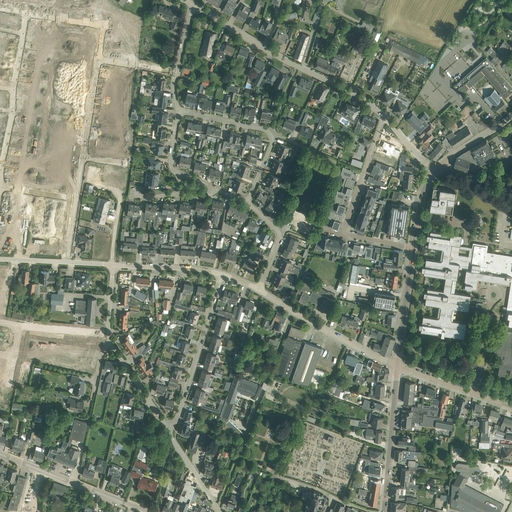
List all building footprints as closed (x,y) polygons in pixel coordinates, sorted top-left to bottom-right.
[(229,0),(227,4),(226,3),(223,9),(223,10),(223,9),(230,14),(234,8),(230,6),(233,1),(230,0),(229,0)] [(247,15),(250,9),(246,6),(247,6),(242,4),(239,10),(235,17),(238,18),(243,21),(247,15)] [(307,18),(310,6),(302,4),(299,16),(307,18)] [(161,16),(161,15),(172,19),(175,11),(160,5),(156,14),(157,14),(157,16),(161,16)] [(286,22),(298,18),(296,12),(284,15),(286,22)] [(371,33),(374,27),(376,23),(365,17),(361,25),(358,23),(357,26),(360,27),(371,33)] [(256,21),(252,19),(249,25),(256,29),(259,23),(261,19),(257,18),(256,21)] [(175,33),(179,22),(173,20),(171,27),(172,27),(171,31),(175,33)] [(265,20),(259,31),(266,34),(270,28),(269,28),(272,23),(265,20)] [(291,27),(287,38),(292,40),(296,29),(291,27)] [(370,39),(377,42),(380,33),(374,30),(370,39)] [(202,44),(200,57),(206,58),(207,55),(210,56),(212,47),(214,48),(217,34),(205,31),(203,42),(204,42),(203,44),(202,44)] [(282,34),(276,31),(273,38),(283,43),(287,35),(283,33),(282,34)] [(310,36),(302,33),(293,58),(302,61),(304,56),(310,36)] [(313,46),(318,48),(320,41),(321,39),(315,37),(314,40),(315,40),(313,46)] [(408,59),(412,50),(390,39),(386,47),(394,51),(408,59)] [(505,56),(510,49),(503,43),(497,50),(505,56)] [(220,51),(216,61),(221,62),(222,58),(225,59),(227,52),(231,54),(234,47),(227,44),(223,52),(220,51)] [(240,46),(235,62),(242,64),(245,56),(246,57),(249,49),(240,46)] [(500,60),(497,57),(498,55),(490,48),(486,52),(493,58),(490,61),(494,65),(500,60)] [(332,62),(331,65),(326,62),(324,67),(325,67),(323,71),(334,76),(337,69),(336,68),(338,62),(344,65),(347,57),(345,57),(346,53),(341,50),(339,54),(338,54),(338,55),(334,53),(332,60),(334,60),(333,62),(332,62)] [(420,55),(412,50),(408,59),(416,63),(420,55)] [(250,53),(246,66),(251,68),(255,54),(250,53)] [(424,66),(428,59),(420,55),(416,63),(420,65),(421,64),(424,66)] [(314,68),(323,71),(325,67),(324,67),(326,62),(326,61),(318,57),(314,68)] [(453,86),(461,95),(484,74),(500,93),(502,95),(504,98),(511,90),(511,87),(486,59),(487,59),(485,58),(453,86)] [(254,65),(253,67),(253,69),(259,72),(261,69),(262,68),(264,63),(257,59),(254,64),(254,65)] [(379,60),(373,71),(382,76),(388,65),(387,65),(379,60)] [(505,62),(501,66),(503,67),(502,68),(506,72),(510,67),(505,62)] [(269,72),(267,76),(274,80),(276,76),(279,70),(272,67),(269,72)] [(260,77),(256,84),(258,86),(266,71),(261,69),(259,72),(257,76),(260,77)] [(380,79),(382,76),(373,71),(369,81),(373,83),(370,89),(372,91),(371,92),(376,95),(377,93),(381,87),(380,86),(382,83),(378,81),(379,79),(380,79)] [(158,79),(158,83),(153,83),(153,87),(157,87),(165,89),(166,80),(163,79),(163,77),(158,76),(158,79)] [(301,77),(298,84),(309,89),(312,83),(301,77)] [(207,87),(210,79),(206,78),(202,83),(202,84),(202,86),(207,87)] [(280,78),(274,90),(279,92),(285,81),(280,78)] [(315,98),(323,102),(329,89),(321,85),(315,98)] [(395,100),(396,97),(397,97),(399,91),(396,89),(394,93),(392,91),(386,88),(384,92),(385,92),(381,99),(382,101),(389,104),(392,98),(395,100),(394,102),(395,100)] [(494,90),(484,99),(489,105),(491,103),(499,112),(507,105),(500,97),(502,95),(500,93),(498,94),(494,90)] [(155,104),(158,105),(166,106),(167,96),(162,96),(162,92),(155,91),(154,98),(155,98),(154,103),(155,104)] [(196,94),(187,92),(186,98),(185,98),(184,101),(186,102),(185,105),(193,106),(194,103),(195,104),(196,97),(196,94)] [(207,97),(200,95),(199,102),(203,103),(202,108),(207,109),(207,108),(210,109),(212,101),(207,100),(207,97)] [(259,107),(261,98),(257,97),(253,96),(252,99),(257,100),(255,106),(259,107)] [(395,100),(394,102),(397,104),(394,110),(401,114),(403,113),(406,106),(401,104),(402,100),(396,97),(395,100)] [(220,101),(216,100),(214,111),(223,113),(225,105),(220,104),(220,101)] [(232,106),(231,106),(230,115),(239,117),(241,108),(236,107),(236,104),(233,103),(232,106)] [(342,110),(340,114),(348,119),(354,123),(358,116),(355,114),(358,109),(354,107),(355,106),(352,104),(352,105),(351,105),(350,106),(346,103),(342,110)] [(155,118),(155,120),(167,122),(168,113),(164,112),(164,108),(152,107),(152,112),(159,113),(158,118),(155,118)] [(251,109),(245,108),(243,117),(250,119),(250,118),(253,118),(255,109),(251,108),(251,109)] [(268,111),(262,110),(260,121),(264,122),(265,120),(270,122),(271,115),(267,114),(268,111)] [(300,122),(304,112),(300,110),(296,120),(300,122)] [(471,115),(477,122),(480,119),(474,112),(471,115)] [(410,116),(408,119),(417,128),(423,123),(420,119),(418,121),(411,114),(409,115),(410,116)] [(376,120),(364,115),(362,121),(359,119),(357,125),(361,127),(363,124),(372,128),(376,120)] [(337,135),(331,133),(331,134),(328,133),(330,127),(326,125),(328,119),(321,116),(316,129),(322,131),(318,139),(322,141),(323,140),(325,141),(324,142),(327,143),(328,142),(332,143),(331,145),(332,145),(334,143),(336,143),(337,143),(338,142),(338,141),(339,140),(339,139),(339,138),(338,137),(336,136),(337,135)] [(282,127),(292,131),(296,121),(289,118),(288,120),(285,119),(282,127)] [(465,126),(461,121),(457,125),(455,123),(448,128),(450,131),(455,127),(456,129),(458,127),(460,129),(465,126)] [(190,134),(192,134),(195,123),(188,122),(186,130),(190,131),(190,134)] [(157,130),(156,137),(164,139),(166,129),(161,128),(161,124),(155,123),(154,130),(157,130)] [(195,123),(192,134),(195,135),(196,132),(200,133),(202,125),(195,123)] [(429,143),(427,141),(433,136),(433,135),(430,132),(434,128),(430,123),(423,131),(426,135),(418,142),(424,149),(429,143)] [(312,130),(302,125),(299,133),(309,137),(312,130)] [(211,141),(214,128),(208,126),(206,134),(205,138),(208,138),(208,140),(211,141)] [(454,147),(472,135),(467,127),(455,135),(453,132),(452,131),(446,135),(454,147)] [(214,128),(211,141),(215,141),(216,140),(218,141),(219,137),(220,133),(220,134),(221,129),(214,128)] [(225,141),(224,146),(225,146),(230,147),(231,147),(234,132),(231,131),(230,133),(227,132),(226,140),(225,141)] [(231,147),(230,147),(239,149),(241,143),(238,142),(240,135),(237,134),(237,133),(234,132),(231,147)] [(246,140),(245,146),(249,146),(252,147),(253,144),(254,137),(247,135),(246,140)] [(253,144),(252,147),(255,148),(259,149),(262,138),(254,137),(253,144)] [(371,142),(363,137),(360,142),(367,147),(371,142)] [(462,153),(457,157),(476,163),(477,162),(478,163),(478,162),(479,165),(484,162),(485,164),(491,161),(490,159),(495,156),(492,150),(493,149),(491,145),(489,146),(486,140),(462,153)] [(154,147),(153,152),(162,153),(163,145),(157,145),(158,142),(152,141),(151,147),(154,147)] [(439,143),(434,149),(440,155),(445,149),(439,143)] [(278,145),(277,148),(287,152),(289,147),(281,144),(280,146),(278,145)] [(427,153),(430,150),(433,148),(430,145),(427,147),(424,151),(427,153)] [(287,152),(277,148),(276,151),(277,152),(276,154),(285,157),(287,152)] [(440,155),(434,149),(429,155),(435,160),(440,155)] [(177,155),(176,161),(179,162),(179,165),(181,165),(181,167),(184,168),(186,157),(181,156),(182,153),(178,152),(177,155)] [(398,172),(400,172),(399,180),(404,180),(403,187),(411,188),(413,173),(412,173),(413,167),(405,166),(406,158),(405,158),(405,154),(401,154),(398,172)] [(148,162),(148,167),(160,169),(161,161),(154,160),(154,157),(146,156),(146,162),(148,162)] [(201,161),(198,174),(201,175),(202,173),(204,173),(206,165),(208,165),(209,161),(204,160),(205,158),(204,157),(202,157),(201,161)] [(476,163),(457,157),(454,165),(455,167),(467,171),(467,169),(478,173),(480,168),(475,166),(476,163)] [(249,169),(250,166),(241,163),(242,161),(236,159),(234,164),(233,163),(232,166),(250,172),(251,169),(249,169)] [(275,159),(273,164),(289,171),(290,168),(283,165),(284,162),(275,159)] [(370,174),(369,177),(371,178),(369,182),(381,186),(383,182),(378,180),(380,175),(375,173),(377,168),(386,171),(388,166),(375,162),(373,166),(372,166),(369,174),(370,174)] [(216,167),(213,180),(216,181),(216,179),(219,180),(221,171),(223,171),(225,166),(220,165),(217,164),(216,167)] [(289,171),(273,164),(271,169),(280,173),(281,170),(285,172),(292,175),(293,172),(289,171)] [(250,172),(232,166),(231,168),(238,171),(238,173),(246,177),(247,174),(249,175),(250,172)] [(92,191),(95,168),(89,167),(85,190),(88,191),(88,192),(90,193),(91,191),(92,191)] [(342,185),(343,186),(352,189),(355,180),(351,179),(353,172),(343,167),(340,177),(344,178),(342,185)] [(485,178),(493,180),(495,175),(487,172),(485,178)] [(148,180),(146,180),(145,186),(152,187),(152,184),(157,185),(159,174),(150,173),(148,180)] [(269,174),(267,179),(278,183),(279,180),(277,180),(278,177),(269,174)] [(229,179),(229,182),(245,187),(246,184),(244,184),(245,181),(236,178),(235,181),(229,179)] [(283,185),(280,184),(279,185),(277,184),(278,183),(267,179),(265,184),(276,188),(277,186),(285,189),(285,187),(283,186),(283,185)] [(245,187),(229,182),(228,184),(233,186),(232,189),(241,192),(242,189),(244,190),(245,187)] [(353,189),(352,189),(343,186),(341,192),(337,191),(335,197),(344,200),(346,194),(350,195),(350,193),(351,193),(353,189)] [(365,194),(376,198),(375,197),(377,191),(380,192),(381,189),(375,187),(374,190),(368,188),(365,194)] [(433,187),(432,195),(433,195),(432,198),(432,197),(431,203),(430,203),(429,210),(437,211),(437,210),(439,211),(439,212),(444,212),(444,213),(452,214),(453,206),(452,206),(452,204),(453,204),(454,199),(456,191),(448,190),(448,191),(447,191),(447,190),(441,189),(433,187)] [(264,201),(268,197),(265,194),(263,196),(260,193),(257,196),(257,197),(256,199),(262,204),(264,202),(264,201)] [(366,195),(364,200),(374,204),(376,198),(365,194),(365,195),(366,195)] [(344,200),(335,197),(334,196),(332,202),(338,204),(336,211),(343,213),(346,206),(342,205),(342,203),(344,200)] [(268,203),(268,204),(266,206),(268,208),(267,209),(270,212),(276,206),(272,202),(274,199),(270,197),(268,203)] [(99,198),(96,209),(107,212),(110,201),(99,198)] [(210,209),(209,214),(212,215),(211,221),(215,221),(218,201),(213,200),(211,209),(210,209)] [(362,205),(372,209),(374,204),(364,200),(362,205)] [(160,209),(159,216),(162,216),(161,219),(166,219),(167,216),(169,203),(168,203),(168,202),(165,201),(165,202),(164,202),(162,210),(160,209)] [(218,201),(215,221),(218,222),(220,213),(222,214),(222,211),(224,202),(218,201)] [(202,202),(199,223),(201,223),(203,216),(203,213),(203,212),(206,212),(207,203),(202,202)] [(144,217),(141,216),(140,220),(139,227),(143,227),(144,219),(145,220),(147,217),(149,218),(151,204),(146,203),(144,217)] [(236,206),(231,204),(227,211),(233,214),(236,208),(235,207),(236,206)] [(399,205),(391,204),(391,207),(391,206),(391,207),(391,209),(390,209),(391,209),(390,216),(389,216),(390,216),(389,218),(389,223),(388,223),(389,223),(388,225),(384,225),(383,232),(387,233),(394,234),(400,235),(405,236),(405,233),(405,231),(406,231),(405,231),(406,228),(406,226),(406,225),(407,221),(407,220),(407,218),(408,212),(408,211),(408,209),(409,209),(408,209),(409,206),(401,205),(399,205)] [(362,205),(360,211),(360,212),(369,215),(370,215),(371,213),(369,212),(370,208),(372,209),(362,205)] [(242,210),(236,208),(233,214),(232,215),(238,218),(242,210)] [(107,212),(96,209),(93,220),(104,223),(107,212)] [(248,213),(242,210),(238,218),(246,221),(248,216),(247,215),(248,213)] [(328,210),(326,217),(332,219),(329,226),(339,230),(340,226),(339,225),(340,222),(335,220),(338,214),(332,212),(328,210)] [(360,212),(358,217),(367,220),(369,215),(360,212)] [(358,217),(356,222),(366,226),(367,220),(358,217)] [(250,218),(247,225),(250,226),(249,229),(256,233),(259,226),(255,224),(256,221),(250,218)] [(356,222),(354,228),(364,232),(366,226),(356,222)] [(270,240),(266,238),(268,233),(262,230),(260,235),(258,234),(256,238),(257,238),(256,240),(256,241),(267,246),(270,240)] [(509,279),(511,279),(511,276),(511,273),(511,255),(486,252),(487,245),(473,243),(472,248),(460,246),(460,243),(461,243),(462,243),(462,242),(463,242),(463,241),(463,240),(463,239),(463,238),(462,238),(462,237),(461,237),(462,235),(450,233),(450,234),(430,231),(429,234),(427,234),(426,238),(429,239),(427,246),(442,249),(443,250),(442,259),(440,261),(426,258),(424,266),(422,265),(421,270),(424,271),(423,274),(445,278),(443,290),(427,288),(426,291),(424,291),(423,296),(426,296),(424,304),(439,306),(440,308),(439,317),(437,318),(423,315),(421,323),(419,323),(418,327),(421,328),(420,331),(441,334),(440,335),(444,336),(444,335),(464,338),(465,335),(466,335),(467,330),(466,331),(465,331),(467,322),(452,320),(451,318),(452,309),(454,308),(468,310),(470,302),(471,302),(471,303),(472,298),(470,298),(471,295),(451,292),(452,285),(455,285),(456,279),(457,279),(459,269),(466,270),(464,280),(466,280),(465,286),(467,286),(466,289),(472,290),(472,287),(476,287),(476,285),(477,285),(477,282),(478,282),(479,279),(509,283),(509,279)] [(86,236),(78,235),(78,242),(82,243),(81,250),(89,250),(90,239),(86,238),(86,236)] [(289,238),(290,238),(289,242),(296,245),(299,240),(297,239),(297,238),(290,235),(289,238)] [(326,249),(327,249),(329,237),(322,236),(320,245),(316,245),(314,249),(321,250),(321,247),(326,248),(326,249)] [(229,262),(235,240),(235,239),(232,239),(231,244),(231,248),(230,248),(229,250),(229,252),(226,251),(224,260),(229,262)] [(229,262),(234,263),(238,250),(236,249),(236,246),(237,246),(238,242),(235,240),(229,262)] [(339,240),(337,251),(343,252),(345,241),(339,240)] [(289,242),(286,249),(292,251),(294,252),(296,245),(289,242)] [(353,247),(348,246),(346,255),(352,256),(352,253),(359,254),(359,253),(360,249),(361,245),(358,244),(358,243),(354,243),(353,247)] [(363,250),(360,249),(359,253),(362,253),(364,251),(366,252),(364,258),(370,259),(373,247),(372,247),(372,246),(369,246),(365,246),(364,249),(363,248),(363,250)] [(200,258),(207,259),(208,252),(205,251),(206,247),(203,247),(200,258)] [(208,252),(207,259),(214,261),(216,250),(213,249),(212,253),(208,252)] [(241,267),(246,269),(256,250),(253,249),(252,253),(249,258),(248,260),(245,258),(241,267)] [(292,251),(286,249),(286,250),(284,249),(282,254),(290,257),(292,251)] [(256,250),(246,269),(251,272),(255,263),(253,262),(254,260),(256,255),(257,255),(261,257),(263,254),(256,250)] [(394,250),(393,263),(402,264),(403,251),(394,250)] [(280,260),(279,263),(299,271),(300,269),(293,266),(293,265),(290,264),(291,262),(287,261),(283,259),(282,261),(280,260)] [(393,263),(384,262),(383,266),(378,265),(377,270),(386,271),(387,268),(393,268),(396,268),(401,269),(402,264),(393,263)] [(299,271),(279,263),(278,266),(280,267),(279,269),(283,271),(287,272),(288,270),(291,271),(294,272),(295,270),(299,271)] [(353,265),(350,282),(352,282),(356,283),(359,266),(353,265)] [(23,278),(22,284),(26,284),(26,282),(28,282),(29,270),(23,270),(22,274),(21,274),(20,278),(23,278)] [(49,283),(54,283),(55,275),(51,275),(51,276),(49,276),(49,272),(41,271),(41,277),(39,277),(39,282),(49,283)] [(390,276),(390,280),(397,281),(398,275),(388,273),(387,276),(390,276)] [(511,279),(505,318),(506,319),(504,333),(497,332),(494,354),(501,355),(499,366),(511,368),(510,375),(511,375),(511,273),(511,276),(511,279)] [(67,278),(66,289),(74,290),(74,284),(76,284),(76,285),(87,286),(88,281),(89,282),(89,274),(77,274),(77,280),(74,279),(74,278),(67,278)] [(274,275),(273,278),(289,284),(290,282),(287,281),(287,280),(285,279),(285,277),(282,275),(277,274),(276,276),(274,275)] [(335,294),(310,284),(312,279),(306,277),(301,291),(302,292),(299,301),(299,302),(299,301),(307,304),(306,305),(307,305),(309,300),(316,303),(314,306),(322,309),(322,310),(329,314),(335,300),(333,300),(335,294)] [(142,285),(143,278),(136,278),(136,280),(134,280),(134,284),(138,285),(137,288),(139,288),(139,291),(143,293),(142,288),(142,285)] [(273,278),(272,281),(274,281),(273,284),(277,286),(276,288),(280,289),(281,287),(282,285),(285,286),(292,288),(293,286),(289,284),(273,278)] [(340,281),(336,290),(341,292),(345,283),(340,281)] [(194,293),(195,289),(192,288),(193,285),(185,283),(182,292),(179,291),(177,298),(176,298),(175,304),(181,305),(183,300),(182,299),(183,295),(186,296),(187,291),(194,293)] [(206,288),(198,286),(195,296),(199,297),(200,294),(204,295),(206,288)] [(137,290),(134,295),(143,300),(144,298),(146,295),(140,292),(137,290)] [(225,298),(229,299),(231,292),(224,290),(223,296),(222,295),(220,300),(224,301),(225,298)] [(236,300),(238,294),(231,292),(229,299),(228,302),(236,305),(237,300),(236,300)] [(373,304),(373,305),(373,306),(380,307),(384,307),(384,308),(384,307),(392,309),(393,308),(392,308),(393,307),(393,305),(394,300),(394,299),(394,298),(395,298),(395,297),(394,297),(395,296),(394,296),(386,294),(383,294),(382,294),(375,292),(375,293),(375,294),(374,294),(375,294),(374,296),(373,301),(373,302),(373,304)] [(51,301),(51,304),(63,305),(63,303),(64,295),(58,294),(52,293),(51,301)] [(88,301),(76,299),(76,308),(75,308),(75,315),(81,316),(81,315),(86,315),(86,324),(94,324),(96,298),(88,298),(88,301)] [(255,311),(257,306),(253,305),(254,303),(253,303),(254,301),(250,300),(250,302),(246,300),(244,307),(246,308),(245,312),(251,314),(252,310),(255,311)] [(242,321),(245,312),(242,311),(243,306),(239,305),(238,307),(237,313),(234,312),(234,313),(232,317),(232,318),(237,320),(242,321)] [(224,316),(225,311),(219,309),(220,306),(217,306),(216,309),(218,310),(217,314),(224,316)] [(383,324),(390,324),(395,325),(396,316),(388,315),(388,312),(368,309),(367,313),(381,315),(380,318),(383,319),(383,324)] [(120,313),(119,320),(127,320),(127,314),(129,314),(129,311),(124,311),(124,313),(120,313)] [(188,320),(196,322),(198,314),(191,312),(188,311),(187,314),(190,315),(188,320)] [(277,321),(276,325),(277,321),(281,314),(277,311),(273,318),(271,317),(270,321),(264,319),(262,324),(271,328),(274,320),(277,321)] [(277,321),(276,325),(274,328),(281,330),(283,324),(282,324),(286,317),(281,314),(277,321)] [(346,328),(347,326),(347,325),(350,318),(342,315),(339,322),(343,324),(342,326),(346,328)] [(347,325),(347,326),(355,329),(358,322),(357,321),(359,318),(355,316),(354,320),(350,318),(347,325)] [(170,322),(169,328),(171,328),(173,327),(175,326),(176,324),(183,326),(184,321),(172,317),(170,322)] [(217,321),(216,324),(228,328),(230,322),(236,323),(237,320),(232,318),(230,318),(230,321),(218,317),(218,318),(217,321)] [(127,320),(119,320),(119,327),(123,327),(123,330),(128,330),(128,327),(126,327),(127,320)] [(228,328),(216,324),(215,327),(216,327),(214,330),(214,331),(219,332),(223,333),(224,330),(227,331),(228,328)] [(184,325),(181,333),(192,336),(193,331),(193,328),(194,328),(187,325),(187,326),(184,325)] [(324,372),(314,368),(321,348),(302,341),(305,331),(291,326),(274,373),(318,389),(324,372)] [(384,339),(383,343),(387,344),(386,348),(391,350),(395,339),(387,336),(388,333),(378,330),(377,333),(367,330),(365,334),(380,340),(381,338),(384,339)] [(122,342),(126,348),(132,344),(129,338),(130,338),(128,335),(124,338),(126,340),(122,342)] [(212,339),(211,342),(219,344),(221,338),(213,335),(212,339)] [(179,348),(187,351),(190,343),(185,341),(186,338),(179,336),(177,341),(181,342),(179,348)] [(133,355),(139,351),(137,349),(137,348),(135,346),(136,344),(134,342),(132,343),(133,344),(132,344),(126,348),(130,354),(132,352),(133,355)] [(219,344),(211,342),(210,344),(210,345),(209,348),(217,351),(219,344)] [(387,344),(383,343),(382,345),(374,343),(372,350),(379,352),(389,356),(391,350),(386,348),(387,344)] [(49,350),(48,356),(52,357),(52,355),(58,356),(60,345),(54,344),(53,351),(49,350)] [(60,345),(58,356),(64,357),(64,359),(67,360),(68,353),(65,353),(66,346),(60,345)] [(176,361),(183,363),(186,356),(180,354),(181,351),(167,347),(166,349),(168,350),(167,351),(173,353),(173,354),(178,356),(176,361)] [(215,359),(216,355),(207,353),(208,353),(207,357),(206,357),(205,359),(214,362),(218,363),(219,360),(215,359)] [(360,373),(363,364),(356,361),(358,358),(347,354),(345,361),(351,364),(349,370),(352,371),(352,372),(358,374),(356,377),(355,382),(360,384),(361,379),(362,377),(363,374),(360,373)] [(137,364),(141,369),(147,365),(143,360),(144,359),(142,356),(139,359),(140,361),(137,364)] [(172,375),(179,377),(182,369),(176,367),(177,365),(160,359),(159,363),(169,367),(168,369),(173,370),(172,375)] [(214,362),(205,359),(204,362),(205,362),(204,366),(203,366),(212,369),(214,362)] [(366,364),(375,368),(380,368),(381,366),(372,362),(373,361),(368,360),(366,364)] [(111,384),(114,372),(116,363),(106,361),(104,367),(111,369),(110,372),(106,378),(103,390),(109,391),(110,384),(111,384)] [(153,372),(151,370),(152,370),(154,369),(153,367),(154,367),(151,362),(147,365),(141,369),(144,375),(148,373),(149,375),(153,372)] [(19,369),(18,378),(24,379),(26,372),(29,372),(30,367),(21,366),(20,369),(19,369)] [(201,374),(200,377),(213,381),(214,378),(209,377),(211,373),(202,370),(202,371),(201,374)] [(378,374),(374,374),(372,373),(372,377),(371,377),(368,377),(367,377),(366,378),(366,381),(377,382),(377,380),(381,381),(381,379),(387,380),(388,376),(378,374)] [(123,384),(125,376),(115,374),(114,378),(114,380),(113,382),(110,392),(113,393),(115,382),(123,384)] [(159,381),(161,375),(157,374),(155,381),(157,381),(156,383),(157,384),(155,391),(163,394),(164,392),(165,389),(166,386),(162,385),(162,382),(159,381)] [(83,389),(85,382),(79,381),(78,381),(79,377),(72,375),(70,383),(74,384),(74,388),(71,388),(70,388),(69,389),(69,390),(69,391),(70,392),(83,395),(84,389),(83,389)] [(257,385),(257,384),(252,381),(235,375),(227,396),(225,400),(224,404),(221,410),(220,414),(220,415),(221,417),(221,418),(225,423),(224,424),(225,424),(230,430),(231,430),(234,433),(235,434),(239,438),(243,433),(240,430),(229,419),(228,418),(238,391),(251,396),(255,398),(256,398),(261,387),(257,385)] [(213,381),(200,377),(199,380),(198,384),(206,386),(208,380),(213,381)] [(168,386),(176,388),(178,380),(170,378),(168,386)] [(334,380),(332,386),(336,387),(341,389),(342,385),(344,382),(338,380),(338,381),(334,380)] [(405,389),(413,390),(415,390),(416,383),(414,383),(405,382),(405,389)] [(368,396),(370,397),(374,398),(375,396),(384,396),(384,385),(376,384),(376,386),(371,385),(371,394),(369,393),(368,396)] [(439,399),(433,398),(435,390),(427,388),(427,387),(424,396),(429,398),(428,400),(430,400),(429,409),(438,409),(438,407),(439,399)] [(195,392),(195,395),(207,399),(208,395),(204,394),(205,391),(197,388),(196,388),(197,389),(196,392),(195,392)] [(124,405),(131,406),(134,395),(127,393),(126,398),(122,397),(120,405),(121,405),(120,408),(122,408),(123,405),(124,406),(124,405)] [(167,398),(164,407),(172,409),(174,400),(170,399),(171,394),(168,393),(167,398)] [(439,407),(438,407),(438,409),(437,415),(444,417),(445,408),(443,408),(444,402),(447,403),(448,399),(449,395),(443,393),(441,397),(440,401),(439,407)] [(207,399),(195,395),(194,398),(193,397),(191,401),(193,401),(193,402),(205,405),(207,399)] [(403,402),(414,403),(414,396),(404,395),(403,402)] [(71,403),(69,409),(81,412),(84,402),(75,400),(68,398),(67,402),(71,403)] [(373,402),(364,399),(363,404),(366,406),(367,405),(371,406),(370,410),(374,411),(375,409),(382,411),(385,405),(373,401),(373,402)] [(457,405),(455,412),(454,415),(462,417),(465,408),(463,407),(465,400),(460,399),(458,406),(457,405)] [(476,414),(480,416),(482,410),(481,410),(482,406),(475,404),(474,407),(472,406),(471,411),(477,413),(476,414)] [(205,405),(204,409),(220,414),(221,410),(205,405)] [(401,429),(410,430),(410,426),(414,426),(414,422),(418,423),(418,421),(420,421),(420,425),(435,426),(451,430),(453,423),(448,422),(448,421),(436,419),(437,415),(438,409),(429,409),(421,408),(422,407),(414,406),(412,406),(411,411),(402,410),(401,421),(401,429)] [(141,420),(143,411),(135,409),(133,416),(131,415),(130,419),(134,420),(135,417),(138,417),(137,422),(138,424),(139,425),(138,428),(134,427),(133,432),(136,433),(137,433),(141,434),(144,421),(141,420)] [(489,416),(488,420),(488,425),(488,421),(491,422),(493,418),(496,419),(499,412),(491,409),(489,416)] [(192,412),(185,410),(183,418),(183,419),(189,421),(190,420),(189,420),(192,412)] [(371,425),(376,425),(381,426),(382,418),(377,417),(378,414),(370,413),(369,416),(372,417),(371,425)] [(505,424),(508,425),(510,419),(504,417),(502,423),(501,427),(503,428),(505,424)] [(68,442),(67,446),(70,447),(72,438),(83,441),(88,422),(75,419),(73,425),(68,442)] [(188,429),(190,423),(184,422),(183,428),(182,428),(181,433),(188,435),(190,429),(188,429)] [(230,430),(225,424),(221,429),(226,434),(230,430)] [(374,429),(366,429),(365,438),(374,439),(373,441),(381,441),(382,431),(375,430),(375,431),(374,430),(374,429)] [(505,435),(506,433),(505,433),(496,430),(494,436),(503,438),(504,438),(505,435)] [(198,433),(194,431),(190,444),(190,443),(187,450),(195,453),(197,447),(202,448),(207,450),(209,445),(196,441),(198,433)] [(237,439),(233,437),(229,435),(225,445),(230,447),(231,443),(234,445),(237,439)] [(10,449),(16,451),(17,446),(20,438),(14,436),(10,449)] [(17,446),(16,451),(18,452),(18,453),(22,454),(27,441),(20,438),(17,446)] [(406,446),(409,446),(408,450),(415,451),(415,447),(413,447),(413,443),(406,442),(407,438),(402,438),(402,439),(398,438),(398,445),(406,446)] [(54,458),(53,459),(56,451),(60,453),(61,451),(64,452),(67,445),(68,442),(64,441),(61,448),(58,446),(58,447),(57,446),(57,448),(56,448),(56,449),(50,447),(46,456),(51,458),(52,457),(54,458)] [(494,444),(493,448),(500,449),(499,452),(501,452),(500,458),(507,459),(507,458),(511,458),(511,452),(511,448),(508,447),(508,445),(501,443),(501,444),(494,444)] [(56,451),(53,459),(74,467),(80,451),(77,449),(78,447),(72,445),(71,447),(68,453),(64,452),(61,451),(60,453),(56,451)] [(31,452),(29,457),(32,458),(42,461),(46,450),(42,448),(41,451),(35,449),(34,453),(31,452)] [(373,458),(376,458),(381,459),(382,450),(374,449),(374,450),(370,449),(369,455),(374,456),(373,458)] [(403,451),(395,450),(394,459),(401,460),(401,461),(406,461),(406,458),(414,458),(414,451),(403,450),(403,451)] [(104,473),(107,461),(102,460),(101,467),(97,465),(95,470),(100,471),(100,472),(104,473)] [(135,460),(132,469),(137,470),(136,472),(134,477),(140,479),(137,487),(142,489),(144,488),(154,491),(155,486),(156,483),(144,479),(144,477),(143,477),(145,471),(146,471),(146,470),(149,471),(150,470),(151,468),(150,466),(147,465),(148,464),(142,462),(142,461),(140,460),(139,462),(135,460)] [(364,460),(363,467),(367,468),(367,473),(378,475),(379,467),(377,467),(377,462),(364,460)] [(206,466),(206,467),(203,474),(210,476),(215,465),(204,461),(203,465),(206,466)] [(84,467),(82,475),(92,478),(95,470),(97,465),(92,464),(92,463),(88,462),(86,468),(84,467)] [(452,484),(451,492),(456,494),(490,511),(499,511),(500,511),(501,511),(500,511),(503,504),(499,502),(464,484),(468,478),(470,473),(476,474),(476,473),(477,473),(478,473),(479,472),(479,471),(480,470),(480,469),(480,468),(479,467),(478,466),(477,465),(459,463),(458,463),(457,463),(456,464),(455,465),(455,466),(455,467),(455,468),(456,469),(457,470),(458,471),(460,471),(459,474),(459,473),(453,484),(452,484)] [(109,467),(107,475),(108,476),(111,477),(109,482),(117,485),(119,480),(120,477),(121,474),(118,473),(119,470),(120,466),(113,464),(112,468),(110,467),(109,467)] [(401,468),(401,476),(412,477),(413,477),(413,472),(413,469),(409,469),(401,468)] [(17,471),(9,469),(6,479),(5,481),(6,482),(9,483),(9,482),(13,483),(14,481),(17,471)] [(126,470),(121,481),(127,483),(131,472),(126,470)] [(26,478),(18,476),(16,485),(14,492),(13,494),(21,496),(26,478)] [(223,484),(224,481),(219,479),(220,478),(214,476),(211,486),(221,489),(223,484)] [(412,477),(401,476),(400,483),(408,484),(412,484),(412,481),(412,477)] [(161,494),(167,496),(173,479),(168,477),(161,494)] [(186,480),(179,500),(183,501),(189,504),(193,492),(194,489),(195,488),(195,487),(189,485),(191,482),(186,480)] [(372,481),(370,490),(379,491),(381,482),(372,481)] [(54,483),(52,487),(49,495),(55,497),(57,493),(64,496),(65,492),(67,488),(54,483)] [(391,487),(390,498),(404,499),(404,498),(405,495),(403,495),(403,488),(399,487),(397,487),(391,487)] [(369,499),(368,504),(377,505),(379,491),(370,490),(369,495),(369,499)] [(322,511),(323,511),(322,511),(323,511),(324,509),(323,508),(324,507),(323,506),(323,507),(323,506),(322,506),(322,505),(324,505),(325,506),(325,505),(327,504),(328,505),(328,506),(329,505),(328,504),(330,500),(330,499),(329,500),(328,499),(327,498),(328,497),(327,497),(326,498),(325,497),(324,495),(322,496),(321,496),(320,494),(321,493),(320,494),(318,493),(317,493),(315,492),(315,491),(315,492),(313,493),(311,492),(310,493),(308,492),(307,491),(307,492),(306,493),(304,492),(303,491),(303,492),(303,493),(302,497),(301,497),(302,498),(303,498),(304,498),(305,499),(304,500),(305,501),(305,500),(307,500),(307,501),(306,501),(306,502),(305,501),(305,502),(304,503),(303,503),(304,504),(303,506),(302,506),(302,507),(303,506),(303,508),(303,509),(304,509),(303,511),(322,511)] [(490,511),(456,494),(451,492),(451,497),(450,496),(450,504),(450,505),(454,507),(463,511),(490,511)] [(21,496),(13,494),(13,496),(12,496),(8,509),(16,510),(21,496)] [(240,498),(236,496),(231,494),(230,498),(229,498),(226,505),(233,508),(234,506),(236,507),(240,498)] [(164,511),(168,511),(173,501),(167,499),(164,505),(164,504),(162,511),(164,511)] [(177,510),(179,504),(176,503),(176,501),(174,500),(173,502),(173,501),(168,511),(176,511),(177,510)] [(183,501),(179,511),(182,511),(185,511),(189,504),(183,501)] [(212,511),(213,510),(210,508),(211,505),(208,501),(205,510),(203,511),(212,511)] [(341,511),(344,505),(336,502),(333,509),(330,508),(328,511),(341,511)] [(406,503),(391,502),(390,511),(398,511),(399,511),(400,510),(405,510),(406,503)]
